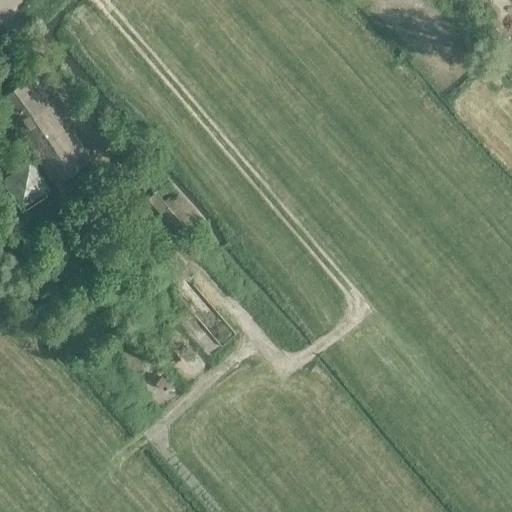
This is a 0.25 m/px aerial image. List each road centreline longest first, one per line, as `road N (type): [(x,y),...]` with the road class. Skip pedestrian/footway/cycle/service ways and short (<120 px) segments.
road 1 (track): [(100,0),(359,308),(284,369),(186,257)]
road 2 (track): [(257,338),(155,432),(222,511)]
